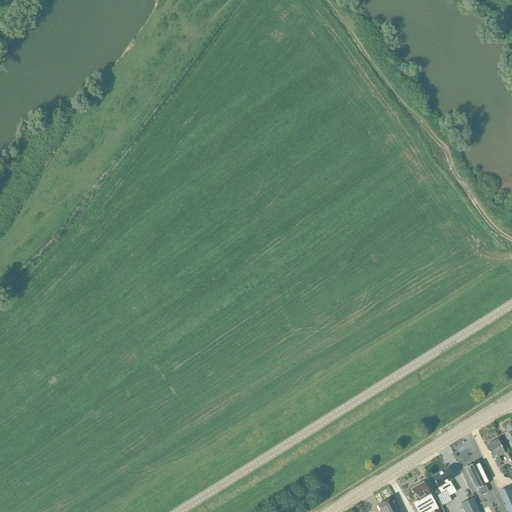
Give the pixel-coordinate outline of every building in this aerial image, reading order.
[(493,459),(496,465),(501,462),(498,456),(504,453),(497,440),(485,446),(492,459),(493,459)] [(477,489),(480,496),(488,492),(485,485),(488,483),(478,462),(465,468),(476,489),(477,489)] [(446,490),(449,496),(456,492),(449,481),(454,478),(448,468),(431,478),(441,493),(446,490)] [(439,511),(438,509),(438,508),(423,482),(411,490),(417,501),(413,503),(418,511),(439,511)] [(511,511),(511,495),(508,487),(499,491),(507,511),(511,511)] [(401,511),(394,497),(378,505),(381,511),(401,511)] [(478,511),(473,499),(461,504),(464,511),(478,511)]
